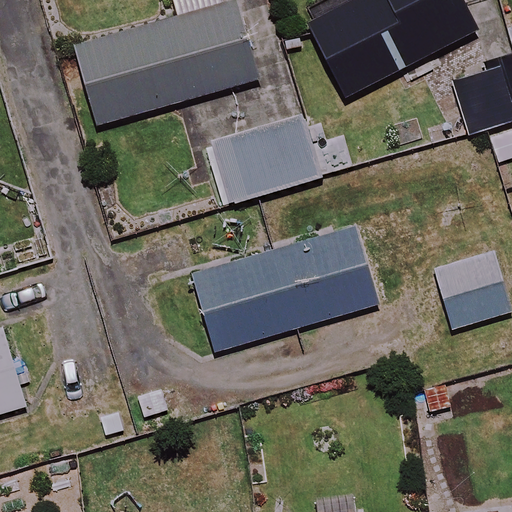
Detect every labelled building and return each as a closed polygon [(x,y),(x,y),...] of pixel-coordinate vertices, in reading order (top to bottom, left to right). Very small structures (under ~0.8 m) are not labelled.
[(477,31),(461,0),(357,0),(306,26),(343,100),(477,31)] [(255,82),(234,8),(75,52),(96,127),(255,82)] [(511,124),(511,64),(450,84),(467,139),(511,124)] [(317,181),(300,120),(204,146),(220,208),(317,181)] [(374,307),(352,230),(189,276),(212,354),(374,307)] [(510,314),(491,254),(432,273),(452,333),(510,314)] [(0,415),(25,408),(1,331),(0,331),(0,415)]
